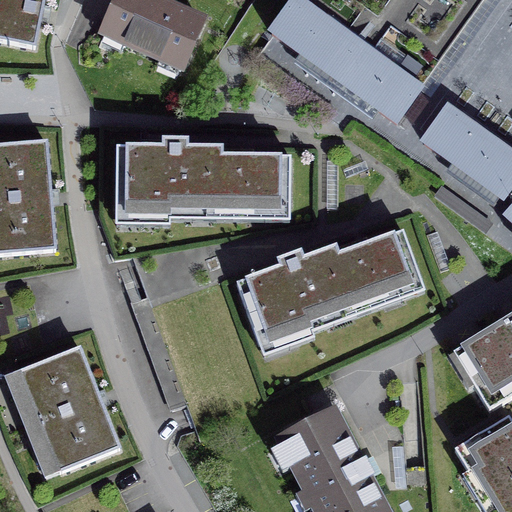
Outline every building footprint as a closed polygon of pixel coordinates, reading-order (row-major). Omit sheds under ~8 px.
[(45,0),(0,0),(0,42),(35,50),(45,0)] [(151,0),(119,0),(105,34),(183,68),(201,25),(150,3),(151,0)] [(299,0),(296,4),(414,88),(439,54),(448,61),(457,49),(463,40),(454,33),(468,13),(463,9),(469,0),(299,0)] [(414,88),(296,4),(296,3),(283,21),(272,36),(396,126),(420,92),(414,88)] [(511,158),(448,112),(424,145),(503,202),(511,189),(511,158)] [(163,151),(117,150),(115,214),(162,215),(162,227),(170,227),(170,209),(233,210),(233,222),(240,222),(241,209),(281,210),(281,223),(290,223),(291,160),(187,158),(187,144),(163,144),(163,151)] [(47,145),(0,149),(0,257),(56,253),(47,145)] [(280,270),(237,286),(259,346),(302,330),(307,343),(315,340),(308,322),(367,301),(371,312),(378,310),(374,298),(413,284),(417,296),(425,293),(404,234),(306,270),(301,256),(278,264),(280,270)] [(511,320),(453,356),(489,414),(511,399),(511,320)] [(81,351),(20,375),(37,420),(24,425),(28,435),(41,430),(59,475),(120,451),(81,351)] [(334,415),(281,442),(316,511),(385,511),(369,481),(374,479),(365,461),(360,464),(334,415)] [(511,511),(511,425),(509,420),(455,453),(468,475),(475,471),(489,493),(477,500),(483,511),(499,511),(500,511),(511,511)]
